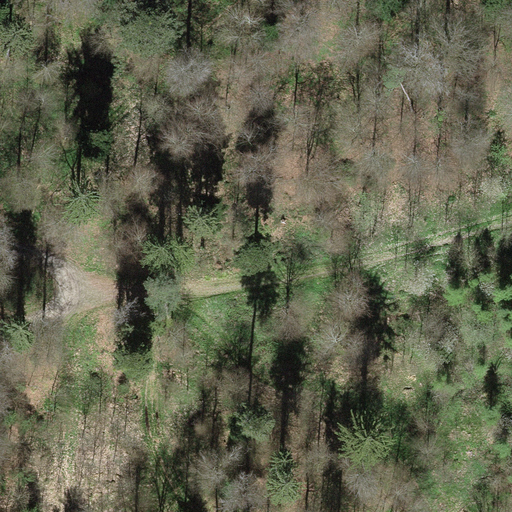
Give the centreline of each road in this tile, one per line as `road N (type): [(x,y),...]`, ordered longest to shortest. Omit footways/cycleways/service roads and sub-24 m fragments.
road 1 (track): [(152,295),(314,273),(511,218)]
road 2 (track): [(0,247),(152,295)]
road 3 (track): [(0,327),(152,295)]
